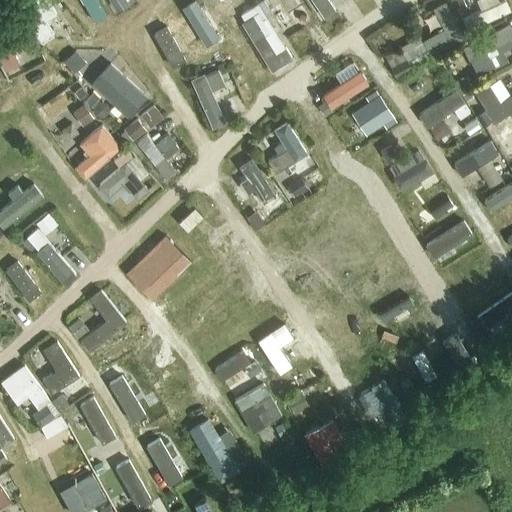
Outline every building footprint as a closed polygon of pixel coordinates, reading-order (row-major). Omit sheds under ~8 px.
[(48,0),(20,0),(17,2),(39,40),(53,32),(44,16),(54,10),(48,0)] [(109,0),(117,11),(129,4),(126,0),(109,0)] [(312,0),(325,19),(336,11),(328,0),(312,0)] [(264,1),(241,15),(245,21),(242,23),(266,62),(277,55),(265,35),(270,32),(263,20),(272,14),(264,1)] [(505,1),(470,17),(475,28),(510,12),(505,1)] [(465,38),(445,2),(433,9),(444,28),(422,41),(420,38),(412,43),(413,46),(400,53),(385,57),(398,79),(413,70),(411,68),(465,38)] [(203,29),(194,17),(186,23),(188,26),(166,43),(173,51),(203,29)] [(511,30),(509,24),(463,48),(477,75),(494,67),(489,57),(498,52),(495,47),(511,38),(511,30)] [(19,63),(3,30),(0,31),(0,59),(5,70),(19,63)] [(235,71),(250,65),(236,35),(221,42),(235,71)] [(22,75),(28,89),(50,78),(43,64),(22,75)] [(147,96),(111,64),(92,85),(128,117),(147,96)] [(225,85),(218,71),(206,76),(205,74),(191,80),(213,128),(226,121),(213,91),(225,85)] [(511,94),(500,101),(490,84),(476,93),(494,122),(511,111),(511,94)] [(456,90),(419,115),(427,127),(453,110),(459,120),(471,112),(456,90)] [(73,91),(41,114),(48,124),(80,101),(73,91)] [(86,102),(73,109),(81,124),(94,116),(86,102)] [(340,123),(353,145),(399,117),(392,106),(361,125),(354,114),(340,123)] [(307,153),(287,121),(274,129),(282,143),(274,147),(279,154),(269,160),(276,172),(307,153)] [(493,130),(503,146),(511,141),(511,128),(508,121),(493,130)] [(121,147),(101,125),(80,144),(89,155),(75,167),(85,178),(121,147)] [(168,133),(155,144),(147,135),(137,143),(169,180),(177,172),(166,159),(179,149),(175,144),(176,143),(168,133)] [(490,142),(454,164),(462,176),(498,153),(490,142)] [(337,171),(365,156),(357,143),(330,157),(337,171)] [(276,196),(252,158),(239,166),(247,178),(240,183),(247,194),(254,189),(264,204),(265,203),(266,205),(256,211),(260,218),(271,211),(272,214),(282,208),(275,197),(276,196)] [(432,173),(423,158),(392,177),(400,192),(432,173)] [(150,191),(126,163),(99,187),(108,198),(124,185),(138,201),(150,191)] [(496,221),(511,211),(511,197),(490,210),(496,221)] [(187,232),(202,218),(194,210),(179,224),(187,232)] [(301,270),(316,262),(294,223),(279,231),(301,270)] [(49,241),(37,228),(27,237),(39,250),(36,252),(65,284),(76,275),(47,242),(49,241)] [(150,301),(190,263),(166,238),(126,275),(150,301)] [(126,323),(100,290),(89,298),(107,320),(92,331),(101,342),(126,323)] [(43,352),(54,369),(40,378),(52,395),(79,377),(57,343),(43,352)] [(422,378),(436,375),(429,348),(415,352),(422,378)] [(243,352),(215,369),(222,380),(250,363),(243,352)] [(110,390),(140,378),(134,364),(104,376),(110,390)] [(259,364),(244,372),(249,382),(265,374),(259,364)] [(49,401),(24,366),(1,382),(17,404),(29,395),(39,409),(49,401)] [(407,377),(399,382),(408,398),(417,393),(407,377)] [(233,397),(251,429),(281,412),(263,380),(233,397)] [(309,406),(301,393),(286,401),(294,415),(309,406)] [(165,395),(127,414),(134,427),(149,420),(160,442),(182,431),(165,395)] [(60,415),(41,427),(48,438),(67,426),(60,415)] [(0,447),(14,438),(0,416),(0,447)] [(216,479),(249,462),(230,425),(217,432),(209,416),(189,426),(216,479)] [(330,416),(300,430),(311,454),(341,440),(330,416)] [(150,450),(156,462),(187,446),(181,434),(150,450)] [(46,468),(78,452),(71,437),(39,453),(46,468)] [(175,504),(209,487),(201,471),(167,488),(175,504)] [(106,499),(92,473),(70,485),(72,489),(61,495),(67,505),(78,500),(84,511),(106,499)] [(0,508),(11,501),(0,485),(0,508)] [(122,511),(134,511),(155,502),(149,489),(118,503),(122,511)] [(197,511),(212,511),(205,499),(194,505),(197,511)]
